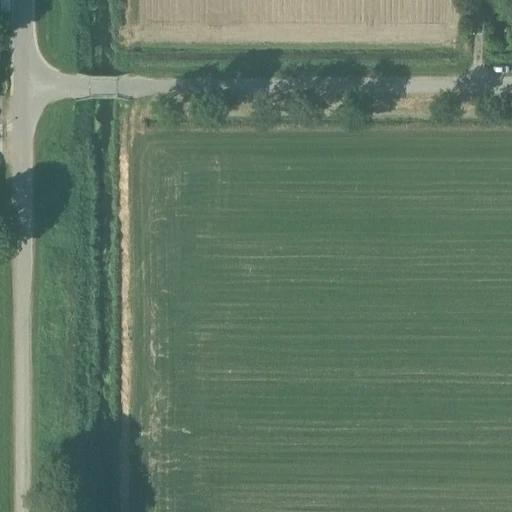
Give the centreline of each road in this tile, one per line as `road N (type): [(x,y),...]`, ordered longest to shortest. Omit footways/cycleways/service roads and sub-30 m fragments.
road 1 (unclassified): [(21,511),(20,86)]
road 2 (unclassified): [(124,85),(511,85)]
